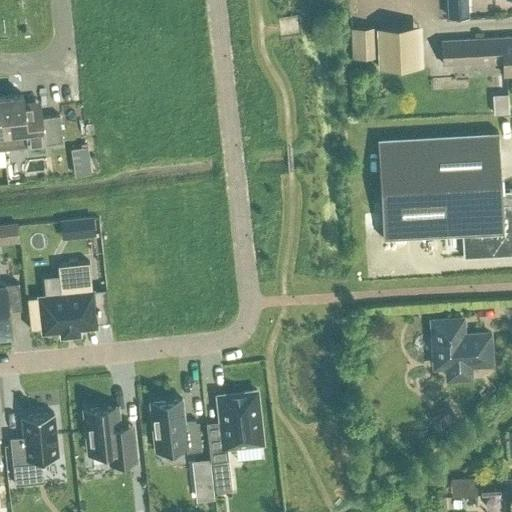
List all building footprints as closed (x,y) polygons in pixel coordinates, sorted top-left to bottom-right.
[(468,0),(447,0),(448,19),(469,18),(468,0)] [(352,55),(377,54),(376,24),(350,26),(352,55)] [(417,26),(379,28),(382,70),(420,68),(417,26)] [(511,36),(441,41),(442,64),(502,61),(503,75),(511,74),(511,36)] [(22,92),(0,94),(0,114),(4,147),(44,142),(41,114),(25,116),(22,92)] [(44,142),(62,140),(59,112),(41,114),(44,142)] [(511,190),(501,191),(498,131),(377,138),(382,239),(462,234),(463,257),(511,253),(511,190)] [(88,147),(72,149),(76,175),(92,172),(88,147)] [(96,212),(61,215),(62,234),(98,231),(96,212)] [(17,220),(0,222),(2,242),(19,240),(17,220)] [(26,295),(30,327),(31,327),(31,326),(42,325),(42,329),(60,327),(61,333),(79,331),(78,325),(96,323),(95,320),(92,287),(89,259),(57,262),(58,272),(60,291),(44,293),(26,295)] [(18,280),(0,282),(0,332),(10,331),(8,308),(21,307),(18,280)] [(464,334),(463,318),(432,320),(435,367),(445,366),(445,378),(473,376),(473,365),(492,364),(490,333),(464,334)] [(219,426),(207,427),(210,459),(228,457),(227,444),(261,440),(256,388),(216,392),(219,419),(219,426)] [(184,420),(181,396),(149,399),(154,447),(185,444),(186,448),(201,447),(197,418),(184,420)] [(109,448),(110,459),(135,457),(132,430),(117,431),(114,403),(85,405),(87,432),(85,432),(87,448),(89,448),(89,450),(109,448)] [(433,417),(442,428),(459,415),(451,404),(433,417)] [(53,410),(21,413),(23,436),(24,441),(10,442),(14,481),(43,479),(41,455),(57,453),(53,410)] [(208,458),(193,460),(195,472),(210,471),(208,458)] [(230,473),(214,475),(216,490),(232,488),(230,473)] [(451,493),(477,492),(476,475),(451,476),(451,493)] [(511,476),(493,478),(480,478),(481,493),(494,492),(509,491),(510,505),(511,505),(511,476)]
